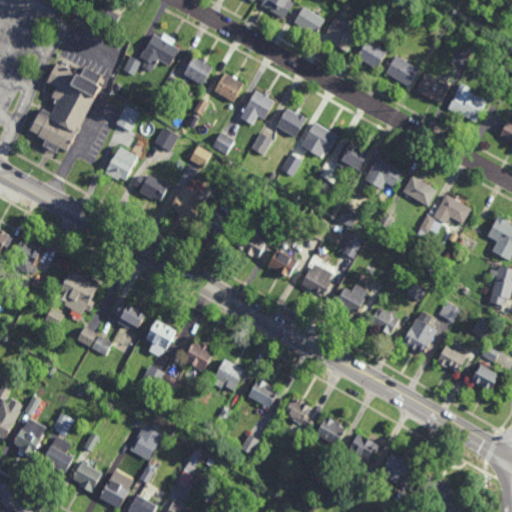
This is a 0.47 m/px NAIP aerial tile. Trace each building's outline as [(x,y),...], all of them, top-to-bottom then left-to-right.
[(107,8),(121,16),(112,31),(93,20),(99,10),(90,4),(87,9),(81,6),(84,0),(106,0),(110,3),(107,8)] [(262,4),(264,0),(289,0),(295,3),(285,19),(262,4)] [(325,19),(316,35),(294,22),(304,6),(325,19)] [(502,18),(494,14),(496,9),(505,13),(502,18)] [(347,51),(337,46),(338,42),(325,35),(334,18),(358,31),(347,51)] [(404,28),(397,23),(400,19),(407,24),(404,28)] [(177,40),(174,45),(180,49),(170,66),(160,60),(156,66),(155,66),(152,72),(142,66),(146,60),(140,57),(155,34),(162,38),(165,33),(177,40)] [(377,69),(358,57),(369,39),(388,51),(377,69)] [(470,58),(460,53),(467,40),(477,45),(470,58)] [(135,75),(124,69),(131,56),(142,62),(135,75)] [(410,87),(386,73),(396,56),(420,70),(410,87)] [(202,61),(204,58),(208,61),(207,63),(214,67),(203,86),(184,74),(188,68),(185,66),(187,63),(190,65),(195,57),(202,61)] [(81,76),(87,66),(104,76),(99,85),(102,87),(66,152),(59,148),(56,154),(43,146),(46,140),(30,131),(40,114),(48,118),(58,101),(51,97),(56,88),(47,83),(57,63),(81,76)] [(233,77),(234,75),(239,78),(237,80),(245,85),(234,102),(215,91),(219,85),(217,84),(219,81),(220,82),(226,73),(233,77)] [(444,100),(443,100),(441,104),(416,90),(425,73),(450,86),(444,98),(445,99),(444,100)] [(173,96),(164,90),(172,77),(181,82),(173,96)] [(118,92),(113,89),(116,83),(121,86),(118,92)] [(264,95),(265,93),(270,96),(268,98),(275,103),(265,120),(258,116),(253,125),(240,118),(252,99),(252,98),(253,96),(254,96),(257,91),(264,95)] [(468,98),(471,93),(488,102),(477,122),(457,111),(456,113),(448,108),(458,91),(466,95),(466,96),(468,98)] [(202,114),(195,110),(201,99),(209,103),(202,114)] [(132,132),(116,123),(126,105),(142,113),(132,132)] [(299,115),(299,114),(307,119),(296,138),(277,126),(288,108),(299,115)] [(511,121),(511,141),(501,135),(509,120),(511,121)] [(329,131),(330,130),(339,135),(327,154),(324,152),(321,157),(301,145),(315,122),(329,131)] [(171,151),(156,143),(165,127),(180,135),(171,151)] [(228,154),(214,146),(222,132),(236,141),(228,154)] [(265,155),(252,148),(261,133),(273,140),(265,155)] [(359,171),(340,160),(351,141),(370,152),(359,171)] [(139,156),(125,180),(120,178),(119,181),(106,173),(121,146),(139,156)] [(204,168),(191,159),(199,146),(213,154),(204,168)] [(293,177),(281,170),(291,154),(303,161),(293,177)] [(394,187),(386,182),(382,189),(365,180),(378,157),(403,171),(394,187)] [(273,182),(268,180),(272,172),(277,174),(273,182)] [(326,191),(319,186),(325,174),(333,179),(326,191)] [(170,186),(162,201),(155,197),(154,200),(140,192),(142,189),(135,185),(140,175),(147,179),(149,175),(170,186)] [(429,206),(403,191),(412,175),(438,190),(429,206)] [(253,201),(242,194),(250,181),(261,189),(253,201)] [(193,220),(186,216),(184,220),(178,216),(179,214),(175,211),(176,209),(171,206),(185,185),(206,198),(193,220)] [(463,224),(451,217),(447,224),(433,216),(446,194),(472,209),(463,224)] [(288,218),(277,212),(283,201),(294,207),(288,218)] [(360,216),(352,229),(337,219),(345,206),(360,216)] [(396,217),(387,231),(377,225),(386,211),(396,217)] [(231,222),(227,227),(230,228),(227,232),(225,230),(221,237),(216,234),(215,236),(210,233),(212,231),(202,226),(209,215),(211,216),(214,212),(231,222)] [(321,241),(307,232),(318,215),(332,224),(321,241)] [(437,234),(430,229),(428,233),(426,232),(423,237),(417,234),(420,228),(419,228),(427,215),(443,224),(437,234)] [(509,221),(508,223),(511,225),(511,254),(509,260),(492,251),(498,240),(489,235),(499,216),(509,221)] [(8,247),(4,244),(0,251),(0,226),(10,233),(10,234),(14,236),(8,247)] [(259,257),(253,253),(253,254),(233,243),(243,226),(268,241),(259,257)] [(353,259),(343,253),(352,237),(363,244),(353,259)] [(462,247),(457,243),(461,237),(466,240),(462,247)] [(35,247),(42,251),(35,263),(36,264),(34,267),(32,266),(29,273),(10,262),(22,239),(29,243),(31,239),(37,243),(35,247)] [(290,276),(269,264),(278,247),(299,259),(290,276)] [(333,272),(330,277),(334,279),(331,283),(324,295),(303,283),(311,268),(312,268),(315,262),(333,272)] [(511,290),(510,298),(505,297),(503,305),(490,302),(497,275),(495,275),(494,276),(489,275),(490,269),(498,271),(499,265),(511,267),(511,290)] [(444,279),(437,275),(442,266),(449,269),(444,279)] [(82,273),(81,275),(98,285),(90,299),(95,302),(89,311),(85,309),(82,314),(64,304),(66,301),(57,296),(72,269),(74,270),(75,269),(82,273)] [(419,302),(407,294),(414,281),(427,289),(419,302)] [(356,313),(346,308),(345,309),(336,303),(346,286),(365,298),(356,313)] [(24,307),(12,301),(19,288),(31,294),(24,307)] [(453,322),(439,314),(446,301),(460,308),(453,322)] [(126,306),(128,303),(147,313),(138,328),(134,325),(132,329),(118,321),(116,320),(119,316),(114,313),(120,302),(126,306)] [(57,327),(45,320),(53,306),(65,313),(57,327)] [(398,327),(396,326),(391,334),(389,333),(369,323),(379,306),(400,317),(398,321),(400,323),(398,327)] [(437,329),(423,353),(403,342),(417,317),(437,329)] [(173,342),(171,341),(166,350),(154,343),(153,345),(146,340),(147,339),(146,338),(157,318),(177,330),(173,337),(175,338),(173,342)] [(487,340),(473,332),(481,319),(495,327),(487,340)] [(90,347),(77,340),(84,326),(97,333),(90,347)] [(106,356),(92,348),(99,334),(113,342),(106,356)] [(202,344),(203,342),(210,345),(208,347),(215,351),(204,371),(185,360),(196,341),(202,344)] [(494,362),(482,354),(489,343),(502,350),(494,362)] [(458,372),(448,366),(437,360),(446,345),(467,356),(458,372)] [(235,390),(227,385),(228,383),(226,382),(223,388),(213,383),(216,376),(215,376),(226,357),(247,369),(235,390)] [(491,391),(471,380),(481,363),(501,374),(491,391)] [(170,396),(156,388),(153,395),(146,391),(147,389),(146,389),(148,384),(142,380),(151,364),(179,380),(170,396)] [(53,376),(48,373),(52,365),(57,368),(53,376)] [(269,410),(262,407),(263,405),(249,397),(260,377),(269,382),(268,383),(273,386),(272,387),(279,390),(269,410)] [(10,385),(9,386),(11,388),(5,399),(0,396),(0,389),(3,383),(4,384),(5,382),(10,385)] [(33,415),(25,410),(34,395),(42,399),(33,415)] [(299,399),(300,398),(305,400),(304,402),(312,406),(306,416),(316,421),(307,439),(299,435),(305,423),(304,422),(303,424),(285,414),(294,396),(299,399)] [(225,424),(217,419),(225,405),(233,410),(225,424)] [(11,412),(10,415),(17,419),(6,439),(1,436),(0,439),(0,409),(2,411),(4,408),(11,412)] [(77,421),(75,420),(67,435),(53,427),(62,411),(69,414),(73,408),(81,413),(77,421)] [(335,419),(336,418),(343,422),(341,425),(346,428),(344,432),(345,433),(336,449),(330,446),(332,443),(329,441),(326,446),(323,444),(326,440),(316,435),(328,415),(335,419)] [(49,426),(43,437),(44,437),(40,444),(42,445),(41,446),(40,446),(33,457),(30,456),(30,457),(26,455),(27,453),(26,452),(24,456),(18,453),(21,449),(19,448),(21,446),(20,445),(19,446),(17,445),(17,443),(15,442),(24,426),(25,427),(31,416),(49,426)] [(92,451),(84,447),(92,432),(100,436),(92,451)] [(252,454),(242,448),(249,433),(260,439),(252,454)] [(366,437),(367,435),(376,441),(375,442),(380,445),(375,454),(372,453),(368,460),(363,458),(359,466),(345,458),(359,433),(366,437)] [(70,454),(75,458),(66,473),(65,472),(62,477),(53,471),(54,469),(47,465),(48,463),(43,460),(44,458),(42,457),(45,452),(47,453),(58,434),(73,443),(68,451),(71,452),(70,454)] [(121,467),(112,462),(120,447),(129,452),(121,467)] [(192,470),(196,473),(187,487),(177,481),(185,467),(186,467),(198,447),(204,450),(192,470)] [(398,457),(399,455),(407,460),(406,461),(413,465),(401,485),(388,478),(386,482),(378,477),(392,453),(398,457)] [(212,467),(206,463),(210,455),(217,458),(212,467)] [(90,462),(89,464),(95,467),(95,466),(97,467),(97,469),(103,472),(92,492),(83,487),(81,489),(78,488),(80,485),(79,484),(80,483),(72,479),(82,461),(84,462),(85,459),(90,462)] [(148,482),(140,478),(147,466),(155,471),(148,482)] [(452,503),(444,498),(441,503),(420,492),(430,473),(459,489),(452,503)] [(120,508),(112,503),(110,506),(105,503),(107,501),(100,497),(111,477),(131,489),(120,508)] [(318,495),(307,488),(314,477),(325,483),(318,495)] [(361,502),(346,495),(355,479),(369,487),(361,502)] [(149,494),(151,495),(149,499),(159,505),(154,511),(129,511),(128,511),(139,493),(144,495),(146,492),(148,493),(148,492),(150,493),(149,494)] [(206,511),(200,511),(197,510),(204,499),(212,504),(206,511)] [(166,511),(173,501),(182,507),(179,511),(166,511)]
